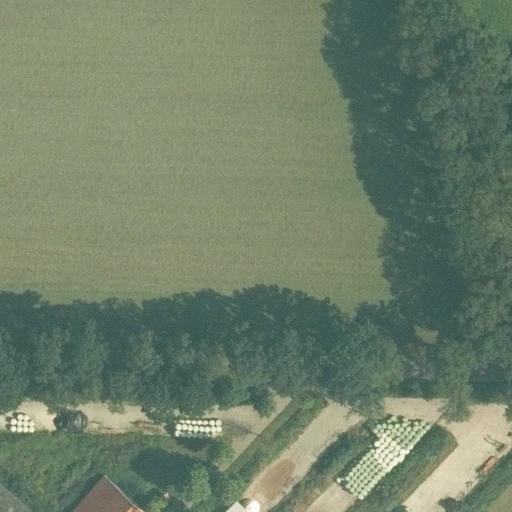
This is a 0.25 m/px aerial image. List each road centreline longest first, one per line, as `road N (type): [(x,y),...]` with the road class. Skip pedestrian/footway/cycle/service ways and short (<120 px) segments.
road 1 (unclassified): [(511,372),(0,351)]
road 2 (unclassified): [(511,303),(430,0)]
